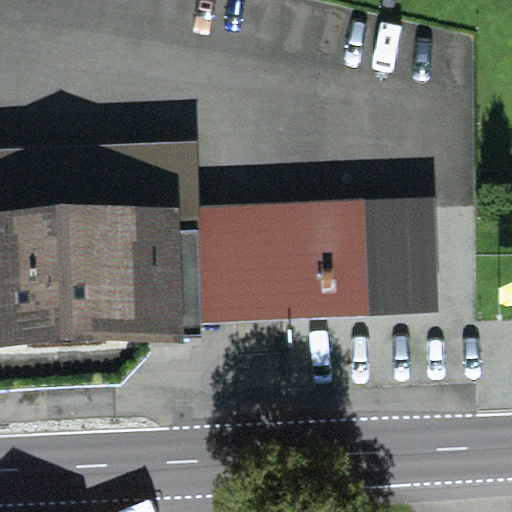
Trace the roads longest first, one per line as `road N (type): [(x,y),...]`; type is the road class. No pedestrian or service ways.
road 1 (primary): [(0,470),(511,446)]
road 2 (unknown): [(0,99),(381,163)]
